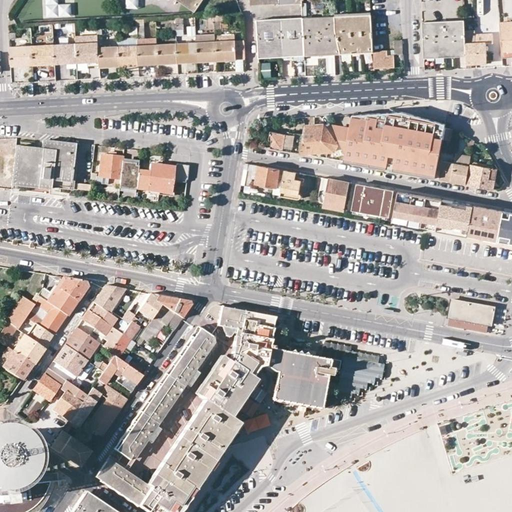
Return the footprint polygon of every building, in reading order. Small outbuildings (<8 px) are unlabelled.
[(58,0),(45,0),(47,17),(71,16),(71,4),(58,4),(58,0)] [(138,0),(126,0),(126,9),(138,9),(138,0)] [(183,0),(196,9),(201,0),(183,0)] [(374,14),(335,16),(336,32),(340,54),(351,53),(373,52),(371,27),(374,26),(374,14)] [(335,16),(303,18),(305,51),(305,55),(321,55),(340,54),(336,32),(335,16)] [(292,52),(305,51),(303,18),(280,19),(282,52),(292,52)] [(280,19),(257,20),(258,53),(270,53),(282,52),(280,19)] [(422,22),(423,53),(437,53),(465,52),(464,31),(464,20),(422,22)] [(511,20),(500,22),(500,29),(501,31),(508,30),(510,56),(511,55),(511,20)] [(502,57),(510,56),(508,30),(501,31),(501,44),(502,57)] [(474,31),(464,31),(465,52),(466,56),(466,68),(476,68),(476,63),(486,62),(485,42),(475,43),(474,31)] [(245,59),(244,41),(236,41),(235,36),(215,37),(215,43),(216,58),(225,57),(225,60),(245,59)] [(118,38),(119,48),(139,47),(138,40),(138,38),(118,38)] [(158,46),(157,39),(138,40),(139,47),(139,62),(148,61),(148,64),(159,63),(158,46)] [(401,40),(393,41),(394,55),(402,55),(401,40)] [(99,43),(77,44),(78,62),(89,62),(90,60),(100,59),(99,48),(99,43)] [(207,61),(207,58),(216,58),(215,43),(196,44),(197,61),(207,61)] [(78,62),(77,44),(55,46),(56,61),(60,61),(65,61),(65,63),(78,62)] [(196,44),(177,45),(178,60),(187,59),(186,62),(197,61),(196,44)] [(178,60),(177,45),(158,46),(159,63),(169,63),(169,60),(178,60)] [(34,65),(33,46),(10,48),(11,66),(19,66),(34,65)] [(56,61),(55,46),(33,46),(34,65),(41,64),(56,64),(56,61)] [(139,62),(139,47),(119,48),(120,65),(131,65),(130,62),(139,62)] [(120,65),(119,48),(99,48),(100,59),(100,62),(100,66),(106,66),(120,65)] [(387,55),(387,51),(373,52),(374,68),(382,68),(394,67),(394,55),(387,55)] [(272,77),(271,62),(261,63),(262,77),(272,77)] [(444,124),(402,112),(351,114),(350,119),(349,127),(345,127),(333,128),(345,150),(343,161),(385,169),(387,156),(393,157),(391,170),(434,178),(437,161),(441,139),(444,128),(444,124)] [(324,124),(315,125),(316,145),(317,151),(334,150),(337,144),(324,124)] [(314,125),(304,126),(300,145),(316,145),(315,125),(314,125)] [(452,129),(444,128),(441,139),(450,141),(452,129)] [(268,139),(271,140),(270,148),(286,151),(288,140),(284,140),(285,134),(270,131),(268,139)] [(40,149),(16,146),(11,184),(12,184),(19,185),(50,189),(50,187),(69,189),(71,161),(73,144),(62,143),(42,140),(41,150),(40,149)] [(470,155),(455,153),(453,163),(450,181),(465,183),(470,155)] [(106,155),(101,154),(98,175),(96,175),(96,173),(91,172),(90,183),(107,184),(108,177),(120,179),(122,161),(122,157),(106,155)] [(385,169),(391,170),(393,157),(387,156),(385,169)] [(132,163),(122,161),(120,179),(120,182),(119,187),(135,189),(136,187),(137,173),(138,163),(132,163)] [(437,161),(434,178),(450,181),(453,163),(437,161)] [(188,165),(176,163),(174,179),(186,180),(188,165)] [(158,190),(161,165),(149,164),(148,174),(137,173),(136,187),(146,188),(158,190)] [(172,167),(161,165),(158,190),(169,191),(171,178),(172,167)] [(472,166),(470,165),(467,184),(492,189),(492,185),(496,186),(497,178),(494,177),(495,170),(491,169),(472,166)] [(254,184),(276,188),(279,169),(267,167),(262,166),(260,175),(256,174),(254,184)] [(276,188),(280,189),(284,170),(279,169),(276,188)] [(295,193),(296,184),(300,185),(303,185),(305,179),(295,177),(296,172),(284,170),(280,189),(280,190),(295,193)] [(334,204),(344,206),(348,182),(321,177),(319,192),(326,194),(325,199),(335,200),(334,204)] [(172,195),(174,179),(171,178),(169,191),(158,190),(157,193),(172,195)] [(296,184),(295,193),(280,190),(279,196),(297,199),(300,185),(296,184)] [(393,190),(356,184),(352,209),(388,216),(393,190)] [(438,218),(441,199),(397,191),(391,221),(436,229),(438,218)] [(323,203),(322,207),(343,211),(344,206),(334,204),(335,200),(325,199),(326,194),(319,192),(318,196),(318,198),(320,201),(321,202),(323,203)] [(438,218),(445,219),(461,222),(464,204),(441,199),(438,218)] [(497,240),(502,211),(473,205),(468,231),(467,235),(497,240)] [(352,209),(352,214),(388,221),(388,216),(352,209)] [(511,212),(502,211),(497,240),(511,243),(511,212)] [(460,228),(461,222),(445,219),(444,226),(460,228)] [(57,288),(65,277),(63,277),(56,287),(57,288)] [(86,281),(65,277),(57,288),(76,301),(87,285),(86,281)] [(97,304),(109,312),(124,289),(105,285),(94,302),(97,304)] [(76,301),(57,288),(53,295),(51,294),(43,288),(38,295),(40,296),(67,315),(76,301)] [(23,296),(22,296),(5,320),(7,322),(15,328),(17,329),(24,319),(26,317),(29,312),(29,311),(34,305),(40,296),(38,295),(36,294),(34,296),(27,291),(23,296)] [(150,293),(138,310),(152,319),(153,317),(162,304),(155,300),(158,294),(150,293)] [(192,303),(190,300),(158,294),(155,300),(162,304),(168,308),(183,318),(192,303)] [(34,323),(53,335),(67,315),(40,296),(34,305),(36,306),(38,305),(48,311),(42,320),(29,311),(29,312),(26,317),(34,323)] [(451,300),(448,317),(487,324),(490,307),(451,300)] [(90,307),(88,310),(111,326),(117,318),(109,312),(97,304),(94,309),(90,307)] [(254,369),(260,361),(264,341),(269,315),(251,312),(215,305),(211,309),(209,311),(214,316),(219,317),(218,325),(240,329),(237,342),(235,357),(231,362),(224,358),(213,375),(199,395),(204,399),(198,408),(163,458),(145,486),(106,461),(96,476),(136,503),(148,511),(172,511),(183,497),(207,461),(235,420),(226,414),(252,377),(247,373),(251,367),(254,369)] [(173,331),(183,318),(168,308),(159,321),(163,324),(173,331)] [(108,330),(112,333),(103,346),(110,351),(122,334),(116,330),(111,326),(88,310),(82,318),(105,335),(108,330)] [(139,326),(142,321),(135,316),(131,320),(139,326)] [(26,317),(24,319),(32,325),(34,323),(26,317)] [(152,319),(149,323),(159,330),(163,324),(159,321),(153,317),(152,319)] [(116,330),(122,334),(129,323),(124,319),(116,330)] [(117,358),(125,347),(139,326),(131,320),(129,323),(122,334),(110,351),(109,352),(114,356),(117,358)] [(0,332),(0,341),(4,344),(15,328),(7,322),(1,331),(0,332)] [(26,335),(44,348),(53,335),(34,323),(32,325),(26,335)] [(154,337),(159,330),(149,323),(144,330),(154,336),(154,337)] [(99,347),(101,344),(76,327),(64,344),(87,360),(90,362),(92,358),(89,357),(97,345),(99,347)] [(130,459),(147,435),(176,392),(200,356),(214,338),(198,327),(180,353),(158,385),(131,424),(115,448),(130,459)] [(144,330),(140,336),(149,342),(154,336),(144,330)] [(12,350),(16,352),(25,339),(22,338),(25,334),(24,333),(12,350)] [(25,339),(16,352),(33,364),(44,348),(26,335),(25,334),(22,338),(25,339)] [(329,359),(327,367),(332,368),(331,375),(326,374),(323,387),(337,390),(336,397),(350,400),(351,393),(357,394),(359,388),(366,389),(367,382),(373,384),(375,377),(381,378),(384,364),(377,363),(378,357),(349,352),(350,347),(336,345),(323,342),(320,358),(329,359)] [(57,356),(54,361),(76,376),(87,360),(64,344),(61,350),(63,351),(59,357),(57,356)] [(276,349),(272,349),(273,346),(268,345),(264,366),(269,369),(281,350),(276,349)] [(0,358),(0,364),(22,380),(33,364),(16,352),(12,350),(8,347),(0,358)] [(117,358),(122,361),(129,350),(125,347),(117,358)] [(320,358),(304,355),(281,350),(269,369),(272,371),(274,372),(277,372),(274,392),(272,399),(299,403),(299,405),(306,407),(306,405),(315,406),(320,407),(323,387),(326,374),(331,375),(332,368),(327,367),(329,359),(320,358)] [(102,372),(110,377),(116,368),(122,371),(118,378),(129,385),(127,388),(131,391),(142,375),(122,361),(117,358),(114,356),(112,359),(106,366),(103,371),(102,372)] [(62,386),(66,381),(48,368),(34,390),(49,401),(60,385),(62,386)] [(129,385),(118,378),(122,371),(116,368),(110,377),(127,388),(129,385)] [(105,384),(110,377),(102,372),(98,379),(105,384)] [(98,379),(92,387),(100,393),(106,385),(105,384),(98,379)] [(65,391),(71,395),(76,387),(66,381),(62,386),(61,388),(65,391)] [(100,393),(100,394),(120,408),(126,399),(106,385),(100,393)] [(87,395),(76,387),(71,395),(65,391),(56,404),(72,416),(87,395)] [(92,387),(87,395),(72,416),(69,420),(62,430),(66,433),(73,423),(78,426),(99,396),(105,400),(92,418),(90,417),(85,425),(100,436),(120,408),(100,394),(100,393),(92,387)] [(253,388),(248,397),(260,404),(265,395),(253,388)] [(25,408),(37,411),(41,399),(29,395),(25,408)] [(44,434),(57,412),(43,404),(30,426),(44,434)] [(69,420),(72,416),(56,404),(53,409),(69,420)] [(235,420),(207,461),(183,497),(172,511),(178,511),(207,470),(231,435),(239,423),(235,420)] [(17,475),(20,473),(22,471),(24,467),(26,463),(27,460),(27,458),(27,455),(27,452),(27,449),(26,446),(25,444),(23,441),(21,438),(18,435),(16,434),(14,433),(11,431),(7,430),(4,430),(1,430),(0,429),(0,480),(1,481),(5,480),(8,480),(12,479),(15,477),(17,475)] [(51,446),(59,452),(70,436),(66,433),(62,430),(51,446)] [(80,466),(90,450),(70,436),(59,452),(68,459),(80,466)] [(397,487),(406,485),(402,456),(392,458),(397,487)] [(32,478),(35,473),(37,467),(38,464),(39,459),(38,462),(31,458),(27,458),(27,460),(26,463),(24,467),(22,471),(24,485),(28,482),(32,478)] [(5,480),(1,481),(0,480),(0,511),(24,511),(27,511),(31,508),(36,504),(40,500),(42,497),(45,493),(47,489),(48,486),(48,482),(24,485),(22,471),(20,473),(17,475),(15,477),(12,479),(8,480),(5,480)] [(34,511),(36,511),(39,508),(41,505),(43,502),(45,499),(47,495),(49,491),(51,487),(52,482),(48,482),(48,486),(47,489),(45,493),(42,497),(40,500),(36,504),(31,508),(27,511),(24,511),(34,511)] [(110,511),(116,511),(110,508),(85,491),(83,493),(110,511)] [(110,511),(83,493),(70,511),(110,511)]
